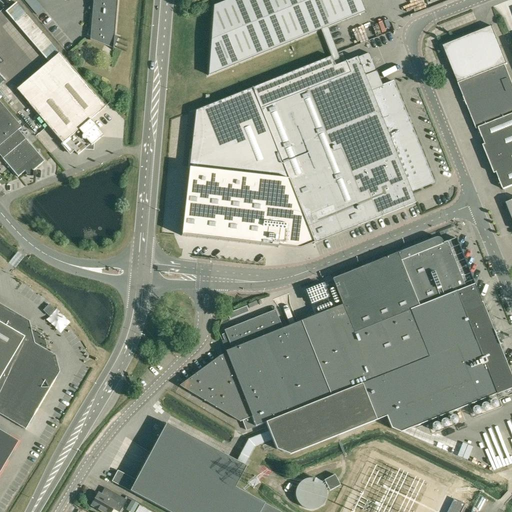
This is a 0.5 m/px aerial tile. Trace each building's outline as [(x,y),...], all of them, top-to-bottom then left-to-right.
[(87,35),(90,36),(89,40),(113,49),(113,46),(114,46),(118,37),(114,35),(117,0),(92,0),(90,31),(89,30),(87,35)] [(187,179),(181,236),(278,247),(281,225),(292,227),(304,222),(308,232),(313,244),(315,243),(363,224),(381,216),(412,204),(415,203),(411,191),(434,182),(411,127),(407,115),(393,81),(370,90),(365,77),(376,72),(369,53),(357,57),(341,63),(328,30),(327,27),(364,12),(359,0),(228,0),(213,7),(208,76),(321,29),(322,33),(329,52),(331,56),(252,88),(195,111),(192,137),(193,137),(190,167),(195,168),(193,180),(187,179)] [(22,26),(32,18),(20,2),(10,10),(22,26)] [(476,129),(479,128),(511,114),(511,83),(505,65),(504,64),(507,64),(492,26),(442,45),(476,129)] [(29,104),(62,143),(60,144),(68,153),(73,149),(78,155),(90,144),(91,146),(103,135),(95,125),(90,120),(105,107),(71,67),(29,104)] [(30,174),(44,161),(38,154),(39,151),(36,151),(25,138),(24,138),(17,131),(21,127),(0,102),(0,154),(2,157),(1,158),(7,165),(7,168),(10,168),(18,177),(25,171),(27,173),(29,174),(30,174)] [(511,114),(479,128),(486,144),(483,145),(494,173),(497,172),(504,189),(511,185),(511,114)] [(345,344),(477,291),(474,285),(456,238),(443,243),(442,241),(441,239),(439,238),(437,238),(435,238),(332,279),(342,305),(282,329),(275,310),(224,330),(228,339),(222,341),(226,353),(220,356),(179,386),(239,422),(242,421),(246,430),(265,422),(269,431),(248,439),(236,461),(166,424),(136,480),(117,470),(112,481),(168,511),(280,511),(235,487),(246,466),(244,465),(254,447),(272,439),(276,449),(290,455),(383,418),(360,381),(345,344)] [(491,328),(477,291),(345,344),(360,381),(491,328)] [(0,414),(25,429),(59,372),(55,355),(46,350),(46,348),(46,346),(45,343),(45,341),(44,339),(41,335),(39,334),(37,332),(35,331),(33,331),(31,330),(29,321),(0,304),(0,414)] [(511,388),(511,378),(491,328),(360,381),(383,418),(386,416),(390,428),(399,432),(511,388)] [(168,347),(173,352),(177,348),(172,343),(168,347)] [(489,429),(495,446),(508,442),(502,424),(489,429)] [(0,471),(18,441),(0,430),(0,471)] [(340,485),(334,474),(323,480),(329,491),(340,485)] [(117,511),(119,511),(126,500),(114,493),(110,500),(98,493),(91,505),(102,511),(110,511),(113,509),(117,511)] [(448,511),(461,511),(466,505),(455,499),(448,511)] [(157,511),(135,502),(129,511),(157,511)]
